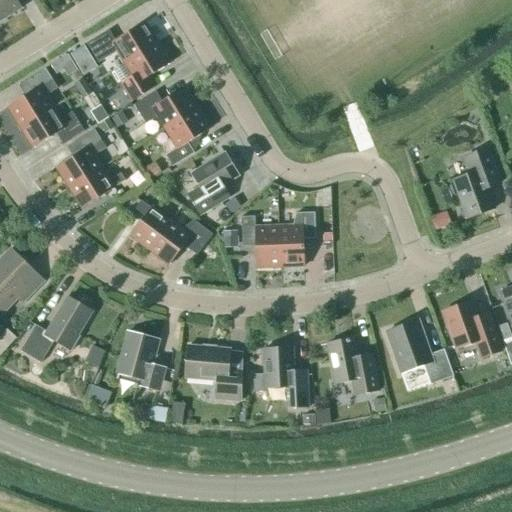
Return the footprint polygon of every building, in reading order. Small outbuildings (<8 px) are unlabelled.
[(0,0),(0,18),(1,21),(21,9),(15,0),(0,0)] [(125,64),(156,44),(144,24),(115,42),(108,31),(86,44),(98,64),(117,52),(125,64)] [(125,64),(112,71),(132,103),(153,89),(147,79),(169,65),(156,44),(125,64)] [(97,69),(84,47),(70,56),(84,77),(97,69)] [(67,76),(77,70),(68,55),(50,66),(55,74),(63,69),(67,76)] [(20,128),(56,106),(48,95),(57,89),(45,70),(18,87),(25,97),(8,108),(20,128)] [(87,85),(82,78),(73,84),(78,91),(87,85)] [(92,93),(87,85),(78,91),(83,99),(92,93)] [(165,129),(197,110),(184,89),(162,103),(155,92),(134,106),(145,125),(157,117),(165,129)] [(56,106),(20,128),(33,149),(56,135),(63,146),(84,133),(72,113),(63,119),(56,106)] [(197,110),(165,129),(177,149),(165,156),(172,168),(194,154),(187,144),(209,130),(197,110)] [(122,115),(112,121),(117,128),(126,122),(122,115)] [(114,127),(109,119),(99,125),(104,132),(114,127)] [(69,189),(101,169),(94,157),(106,149),(94,131),(72,144),(78,155),(56,168),(69,189)] [(461,222),(493,210),(484,184),(497,179),(487,150),(465,158),(471,175),(453,181),(467,219),(461,221),(461,222)] [(222,187),(238,177),(224,154),(191,175),(199,186),(187,194),(200,216),(229,198),(222,187)] [(161,172),(156,162),(145,169),(150,178),(161,172)] [(101,169),(69,189),(82,209),(114,189),(113,189),(125,181),(120,174),(109,181),(101,169)] [(235,200),(225,206),(230,214),(240,209),(235,200)] [(149,251),(170,223),(151,209),(141,202),(134,210),(145,218),(130,237),(149,251)] [(227,210),(221,214),(226,222),(232,218),(227,210)] [(278,228),(280,268),(304,267),(303,240),(315,240),(314,214),(295,214),(292,227),(278,228)] [(431,219),(430,219),(435,232),(447,227),(443,215),(431,219)] [(280,268),(278,228),(255,229),(254,217),(241,218),(241,242),(255,242),(256,269),(280,268)] [(170,223),(149,251),(169,266),(183,246),(196,256),(212,236),(193,221),(186,227),(182,232),(170,223)] [(237,247),(236,233),(224,233),(225,248),(237,247)] [(331,235),(323,235),(323,243),(324,243),(331,243),(331,235)] [(43,282),(11,251),(10,252),(11,253),(0,264),(0,312),(0,311),(0,310),(16,295),(23,302),(43,282)] [(511,287),(500,292),(511,324),(511,287)] [(77,336),(89,315),(66,301),(47,333),(35,326),(20,352),(40,364),(54,342),(71,352),(80,337),(77,336)] [(476,319),(470,303),(443,312),(456,350),(475,344),(481,359),(501,352),(488,314),(476,319)] [(430,355),(418,321),(385,333),(400,375),(424,366),(430,386),(453,378),(443,350),(430,355)] [(498,327),(503,341),(511,338),(507,324),(498,327)] [(0,341),(7,348),(15,339),(6,331),(0,337),(0,341)] [(158,392),(164,369),(151,366),(158,341),(128,333),(116,375),(140,381),(138,387),(158,392)] [(360,368),(354,340),(320,346),(320,347),(327,346),(334,384),(351,381),(354,396),(379,392),(374,365),(360,368)] [(187,347),(185,379),(186,379),(186,378),(217,381),(215,400),(240,402),(240,371),(228,370),(230,350),(228,350),(228,351),(189,348),(189,347),(187,347)] [(86,363),(97,367),(103,352),(92,348),(86,363)] [(264,375),(252,376),(253,393),(266,392),(266,389),(285,388),(286,409),(293,409),(308,408),(307,376),(306,371),(294,372),(292,349),(263,350),(264,375)] [(91,385),(85,402),(95,406),(101,389),(91,385)] [(384,400),(377,401),(379,412),(386,411),(384,400)] [(149,420),(164,423),(167,410),(151,407),(149,420)] [(182,416),(171,415),(170,423),(181,424),(182,416)] [(304,425),(314,425),(314,416),(303,417),(304,425)]
